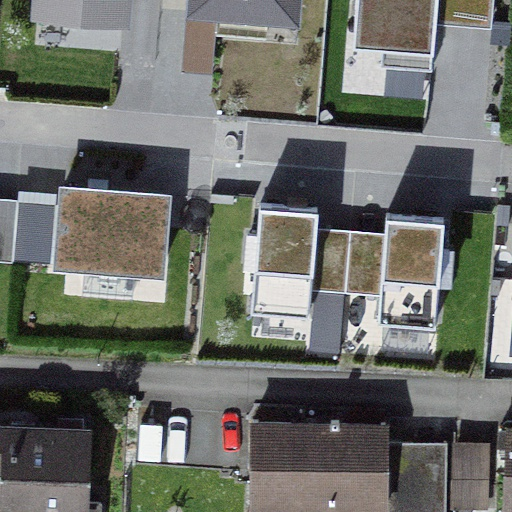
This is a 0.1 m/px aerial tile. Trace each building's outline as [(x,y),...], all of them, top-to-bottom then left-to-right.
[(39,0),(39,14),(122,21),(123,0),(39,0)] [(187,0),(187,9),(297,19),(298,0),(187,0)] [(436,0),(355,0),(348,66),(429,74),(436,0)] [(165,269),(170,195),(96,190),(63,188),(58,262),(165,269)] [(309,313),(316,207),(298,206),(258,204),(251,309),(309,313)] [(407,214),(385,212),(377,322),(434,325),(441,216),(407,214)] [(442,511),(443,445),(383,444),(383,424),(250,423),(250,509),(380,510),(380,511),(442,511)] [(77,511),(81,434),(0,430),(0,466),(4,467),(2,511),(77,511)] [(511,511),(511,432),(506,432),(502,511),(511,511)] [(483,450),(452,450),(450,510),(481,511),(483,450)]
